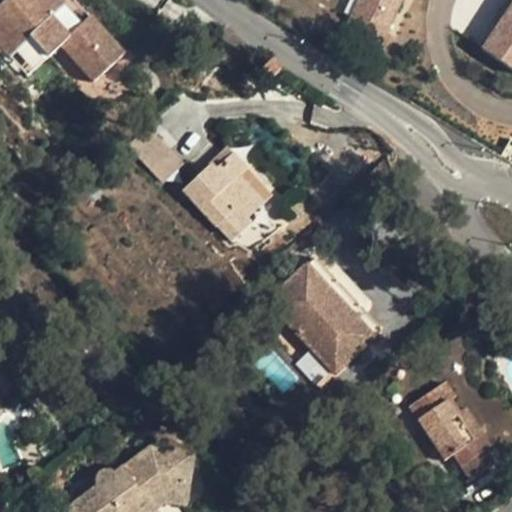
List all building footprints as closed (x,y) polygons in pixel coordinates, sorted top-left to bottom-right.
[(124,55),(73,0),(4,0),(0,4),(0,30),(38,73),(64,49),(94,82),(124,55)] [(396,0),(346,0),(334,29),(376,48),(396,0)] [(511,0),(509,0),(478,43),(511,67),(511,0)] [(494,21),(509,0),(503,0),(490,18),(494,21)] [(281,71),(271,61),(262,69),(272,79),(281,71)] [(134,152),(164,181),(184,161),(154,131),(134,152)] [(229,185),(211,165),(183,191),(217,227),(237,208),(248,219),(264,204),(239,176),(246,170),(233,154),(216,169),(230,184),(229,185)] [(307,266),(369,338),(378,330),(316,259),(307,266)] [(369,338),(307,266),(269,299),(332,371),(369,338)] [(456,415),(447,401),(454,397),(445,383),(409,407),(445,461),(453,456),(471,481),(494,465),(485,452),(479,455),(471,444),(476,440),(458,413),(456,415)] [(483,436),(465,409),(458,413),(476,440),(483,436)] [(491,448),(483,436),(476,440),(471,444),(479,455),(485,452),(491,448)] [(124,511),(145,496),(149,502),(162,493),(183,496),(189,453),(151,448),(114,476),(108,472),(104,472),(100,475),(99,479),(101,486),(72,507),(71,511),(124,511)] [(124,511),(136,511),(149,502),(145,496),(124,511)]
